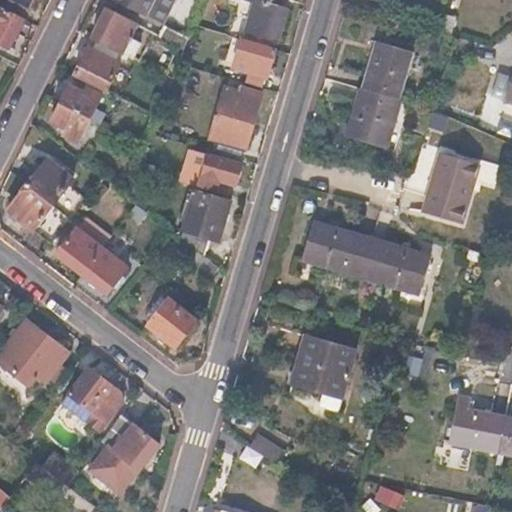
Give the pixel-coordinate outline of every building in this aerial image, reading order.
[(34,0),(12,0),(31,9),(34,0)] [(112,0),(112,1),(145,18),(151,8),(154,0),(112,0)] [(162,0),(154,0),(151,8),(160,13),(165,3),(162,1),(162,0)] [(239,0),(254,4),(246,32),(278,41),(286,11),(279,9),(280,0),(239,0)] [(0,45),(10,51),(25,20),(0,7),(0,45)] [(137,25),(107,10),(93,40),(97,42),(120,53),(134,60),(142,42),(132,37),(137,25)] [(225,37),(200,29),(197,40),(222,48),(225,37)] [(186,39),(172,31),(166,43),(181,50),(186,39)] [(225,37),(222,48),(216,66),(267,80),(275,52),(225,37)] [(92,51),(89,50),(76,76),(107,91),(120,65),(115,62),(120,53),(97,42),(92,51)] [(375,53),(377,54),(365,91),(361,103),(359,102),(351,126),(348,135),(396,150),(400,138),(390,134),(401,102),(397,101),(412,53),(379,42),(375,53)] [(86,94),(71,85),(62,102),(92,119),(104,96),(89,88),(86,94)] [(261,99),(223,89),(208,140),(246,150),(261,99)] [(175,100),(167,98),(160,124),(170,126),(175,100)] [(62,102),(52,120),(68,129),(66,133),(81,141),(92,119),(62,102)] [(351,126),(344,123),(341,133),(345,134),(348,135),(351,126)] [(345,134),(342,144),(393,161),(396,150),(348,135),(345,134)] [(441,160),(443,161),(429,209),(461,218),(473,178),(477,180),(483,161),(444,150),(441,160)] [(241,167),(190,152),(181,184),(217,194),(219,184),(230,187),(234,188),(241,167)] [(75,179),(49,160),(30,185),(57,204),(75,179)] [(230,187),(219,184),(217,194),(227,197),(230,187)] [(30,185),(9,213),(52,245),(74,217),(57,204),(30,185)] [(231,202),(195,192),(182,236),(205,254),(210,236),(200,233),(202,225),(213,228),(222,231),(231,202)] [(96,227),(87,220),(79,230),(88,237),(96,227)] [(326,225),(315,222),(304,255),(363,273),(405,286),(423,291),(434,258),(421,254),(420,257),(372,242),(325,228),(326,225)] [(213,228),(202,225),(200,233),(210,236),(213,228)] [(79,230),(77,228),(57,253),(83,274),(103,249),(111,239),(96,227),(88,237),(79,230)] [(103,249),(83,274),(109,295),(129,270),(103,249)] [(423,291),(405,286),(401,300),(419,305),(423,291)] [(197,320),(169,298),(148,325),(156,331),(163,337),(176,348),(197,320)] [(49,335),(29,319),(0,358),(0,360),(20,375),(49,335)] [(163,337),(156,331),(151,337),(158,343),(163,337)] [(71,352),(49,335),(20,375),(34,386),(41,377),(48,382),(71,352)] [(300,372),(296,372),(293,384),(326,394),(322,407),(341,412),(360,350),(311,336),(300,372)] [(88,371),(84,368),(55,405),(67,414),(78,401),(82,403),(86,406),(107,381),(91,368),(88,371)] [(123,393),(107,381),(86,406),(93,412),(86,422),(97,430),(104,421),(107,423),(119,409),(115,405),(121,397),(123,393)] [(126,401),(121,397),(115,405),(119,409),(126,401)] [(86,406),(82,403),(75,412),(79,415),(86,406)] [(470,409),(458,407),(450,445),(472,449),(473,446),(500,451),(511,453),(511,419),(507,419),(470,412),(470,409)] [(150,435),(123,415),(104,443),(130,462),(150,435)] [(46,441),(29,429),(16,445),(26,453),(39,463),(46,455),(40,450),(46,441)] [(260,434),(251,447),(276,466),(286,454),(260,434)] [(26,453),(20,460),(34,470),(39,463),(26,453)] [(46,455),(39,463),(61,481),(71,489),(78,480),(46,455)] [(34,470),(27,478),(50,495),(61,481),(39,463),(34,470)] [(0,511),(12,497),(1,489),(0,490),(0,511)]
